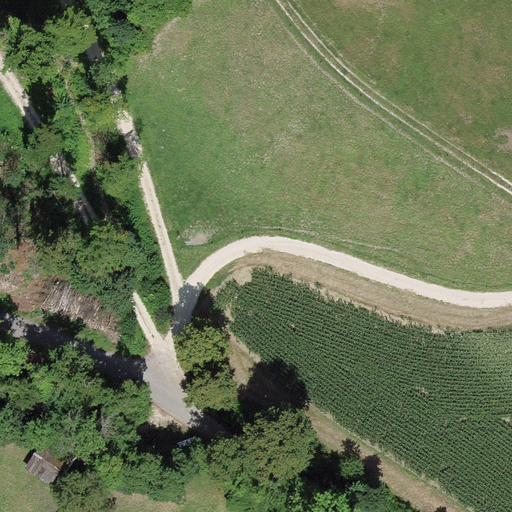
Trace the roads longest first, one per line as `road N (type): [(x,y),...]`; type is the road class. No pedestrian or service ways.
road 1 (unclassified): [(0,327),(156,394),(320,511)]
road 2 (track): [(178,296),(234,254),(292,246),(443,296),(511,299)]
road 3 (track): [(0,61),(164,352)]
road 4 (track): [(178,296),(90,52),(55,0)]
road 5 (track): [(511,192),(380,102),(330,60),(280,0)]
road 6 (track): [(0,411),(130,430),(183,413)]
